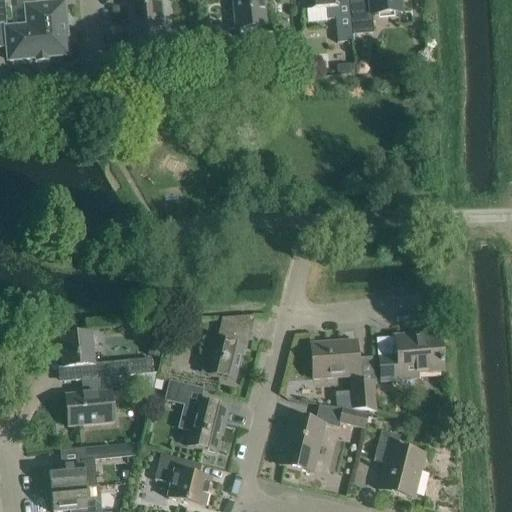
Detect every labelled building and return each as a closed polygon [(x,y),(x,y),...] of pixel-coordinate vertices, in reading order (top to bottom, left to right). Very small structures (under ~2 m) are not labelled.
[(241,40),(245,42),(253,41),(257,38),(256,29),(267,28),(264,0),(233,0),(236,31),(240,31),(241,40)] [(351,19),(350,5),(350,4),(337,5),(336,0),(306,0),(308,12),(326,10),(327,21),(347,20),(351,19)] [(369,0),(370,3),(350,5),(351,19),(353,36),(374,35),(372,17),(401,14),(400,0),(369,0)] [(64,5),(44,6),(27,8),(29,28),(6,30),(9,62),(69,56),(64,5)] [(195,40),(177,42),(177,37),(164,38),(161,5),(128,8),(132,49),(144,48),(145,62),(197,57),(195,40)] [(362,63),(360,66),(360,70),(363,72),(367,72),(369,69),(369,65),(366,63),(362,63)] [(350,66),(337,67),(338,75),(338,76),(351,75),(351,74),(350,66)] [(250,339),(255,319),(251,318),(222,320),(217,341),(210,340),(206,358),(213,359),(209,377),(235,384),(246,338),(250,339)] [(90,381),(104,380),(103,365),(94,366),(91,335),(60,338),(63,370),(79,369),(80,381),(76,382),(76,383),(82,382),(82,383),(90,382),(90,381)] [(443,373),(442,358),(440,338),(414,340),(414,337),(395,338),(397,357),(379,359),(381,383),(419,380),(418,375),(443,373)] [(358,378),(356,343),(311,347),(313,381),(358,378)] [(130,362),(131,377),(151,376),(150,361),(130,362)] [(90,381),(90,382),(91,396),(66,398),(69,429),(114,425),(111,396),(120,395),(119,379),(104,380),(90,381)] [(354,411),(376,414),(374,383),(351,385),(354,411)] [(203,392),(191,389),(171,384),(166,402),(185,407),(180,429),(192,432),(188,448),(217,455),(225,425),(219,424),(222,411),(228,412),(228,411),(200,404),(203,392)] [(364,430),(367,417),(343,411),(340,424),(364,430)] [(325,426),(292,417),(287,435),(289,436),(286,448),(284,447),(279,467),(313,475),(325,426)] [(435,438),(445,441),(447,433),(437,431),(435,438)] [(414,500),(419,481),(425,456),(397,449),(400,436),(381,432),(374,462),(385,465),(379,492),(414,500)] [(82,464),(106,462),(105,449),(81,451),(82,464)] [(202,467),(183,462),(162,457),(156,482),(172,486),(169,501),(203,509),(210,482),(199,479),(202,467)] [(46,494),(84,490),(82,467),(49,470),(50,485),(45,486),(46,494)] [(85,504),(84,490),(46,494),(46,501),(52,500),(52,511),(98,511),(98,509),(92,504),(85,504)]
